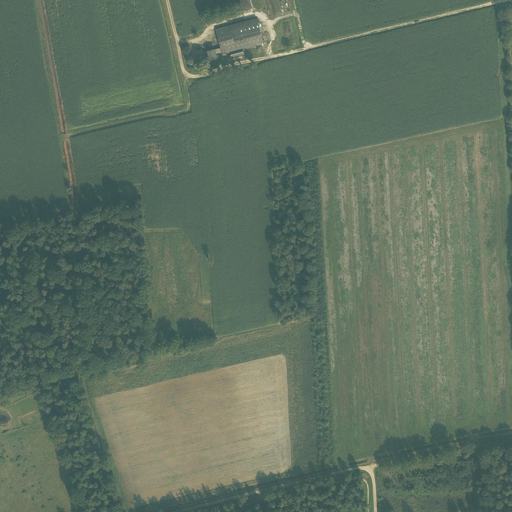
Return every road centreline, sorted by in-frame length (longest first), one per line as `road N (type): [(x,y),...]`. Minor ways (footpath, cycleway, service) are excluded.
road 1 (track): [(166,0),(182,66),(193,76),(506,0)]
road 2 (track): [(498,2),(511,269)]
road 3 (track): [(67,136),(82,371)]
road 4 (track): [(82,371),(308,317)]
road 5 (track): [(370,465),(177,511)]
road 6 (track): [(185,73),(185,112),(58,138)]
road 7 (track): [(370,465),(511,435)]
